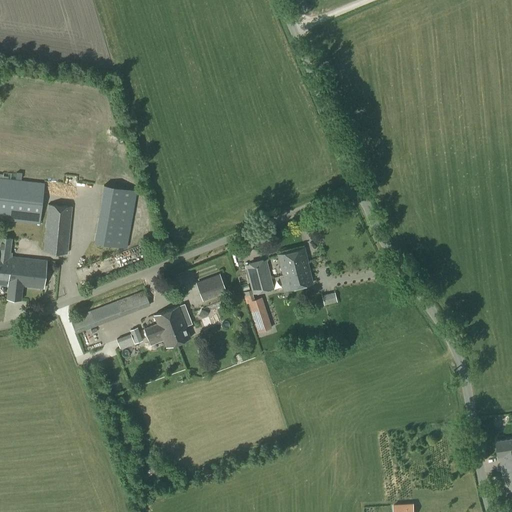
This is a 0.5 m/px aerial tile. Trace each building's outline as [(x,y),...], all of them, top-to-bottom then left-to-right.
[(0,220),(40,225),(42,208),(45,183),(0,178),(0,220)] [(127,248),(129,240),(136,200),(137,191),(103,186),(102,194),(95,234),(93,242),(127,248)] [(68,254),(72,207),(47,204),(47,208),(45,225),(42,251),(68,254)] [(318,217),(321,223),(326,220),(324,214),(318,217)] [(0,285),(7,286),(7,285),(43,289),(47,261),(9,256),(11,239),(0,237),(0,244),(1,245),(0,252),(0,251),(0,285)] [(287,290),(313,283),(307,262),(304,248),(278,255),(283,275),(280,275),(284,289),(287,288),(287,290)] [(254,299),(253,294),(270,290),(262,261),(245,266),(251,290),(244,292),(246,297),(246,296),(257,333),(272,329),(261,297),(254,299)] [(203,303),(226,294),(220,276),(197,285),(203,303)] [(70,319),(75,334),(150,305),(144,292),(70,319)] [(328,305),(342,301),(340,295),(327,299),(328,305)] [(190,338),(186,327),(192,325),(185,304),(178,306),(153,315),(157,324),(144,329),(148,339),(152,337),(155,344),(163,340),(166,348),(190,338)] [(138,327),(129,330),(131,334),(116,340),(119,350),(120,350),(135,345),(134,344),(135,344),(135,345),(143,341),(142,341),(143,341),(138,327)] [(511,438),(496,441),(498,456),(499,456),(504,491),(511,489),(511,438)]
